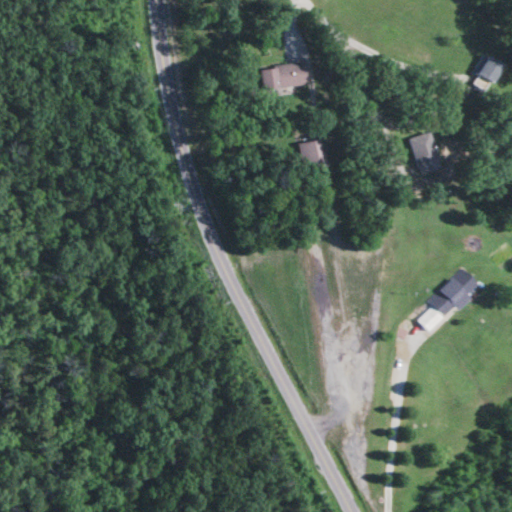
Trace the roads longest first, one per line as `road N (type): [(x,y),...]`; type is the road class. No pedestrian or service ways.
road 1 (residential): [(350,511),(218,263),(169,116),(156,0)]
road 2 (residential): [(296,0),(329,187),(350,423)]
